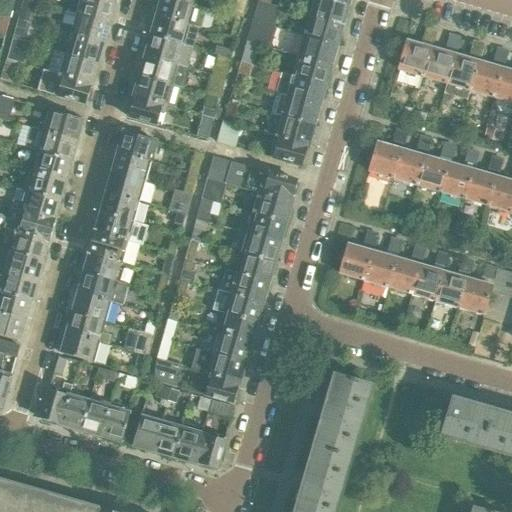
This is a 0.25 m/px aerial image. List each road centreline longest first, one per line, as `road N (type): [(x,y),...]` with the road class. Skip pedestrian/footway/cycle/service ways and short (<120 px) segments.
road 1 (residential): [(136,0),(13,435)]
road 2 (residential): [(288,319),(378,0)]
road 3 (residential): [(511,383),(288,319)]
road 4 (residential): [(233,496),(13,435)]
road 5 (residential): [(233,496),(288,319)]
